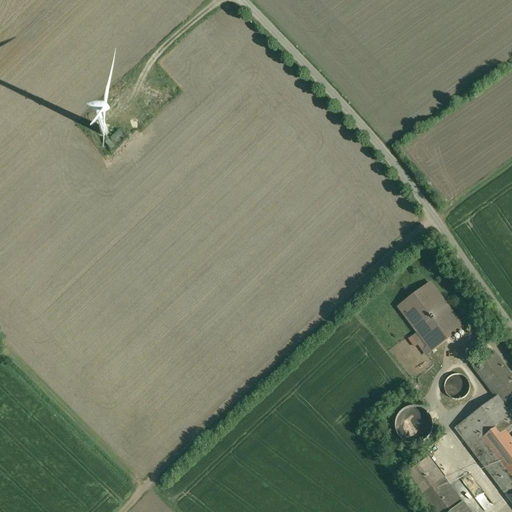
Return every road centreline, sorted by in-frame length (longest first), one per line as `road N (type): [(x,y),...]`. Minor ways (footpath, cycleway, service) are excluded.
road 1 (track): [(435,221),(119,511)]
road 2 (unclassified): [(242,0),(382,151),(511,328)]
road 3 (track): [(221,0),(153,60),(111,117)]
